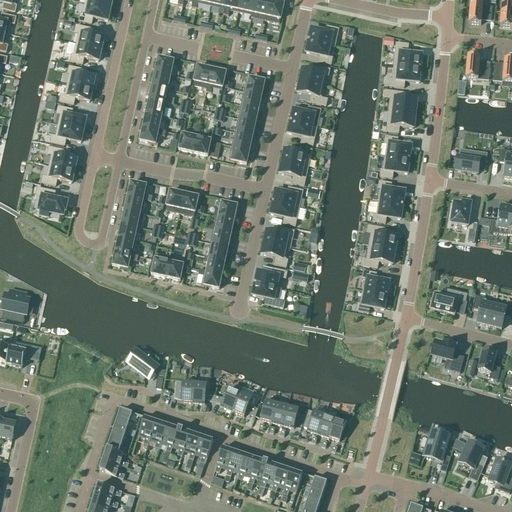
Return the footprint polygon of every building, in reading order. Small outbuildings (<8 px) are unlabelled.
[(0,0),(0,4),(4,5),(2,12),(15,14),(16,8),(10,6),(11,0),(0,0)] [(86,0),(85,5),(110,11),(110,10),(112,0),(86,0)] [(184,0),(184,3),(192,5),(191,10),(197,11),(198,6),(197,6),(198,0),(184,0)] [(198,0),(197,6),(198,6),(211,9),(212,0),(198,0)] [(212,0),(211,9),(224,12),(225,12),(227,0),(212,0)] [(227,0),(225,12),(224,12),(223,17),(228,18),(229,13),(238,15),(241,0),(227,0)] [(254,0),(241,0),(238,15),(251,17),(252,18),(256,0),(254,0)] [(256,0),(252,18),(251,17),(251,20),(265,23),(269,3),(256,0)] [(481,21),(491,22),(492,9),(482,8),(483,0),(470,0),(468,26),(481,27),(481,21)] [(269,3),(265,23),(279,26),(284,6),(269,3)] [(511,4),(502,3),(500,29),(511,30),(511,28),(511,4)] [(81,16),(79,23),(91,26),(93,19),(107,23),(110,12),(110,11),(85,5),(82,16),(81,16)] [(0,22),(0,34),(4,35),(6,24),(12,26),(14,19),(2,16),(0,22)] [(76,27),(74,34),(78,35),(76,46),(101,52),(101,51),(103,40),(89,37),(90,30),(76,27)] [(308,43),(335,49),(339,31),(326,28),(325,34),(311,31),(309,42),(308,42),(308,43)] [(308,44),(306,55),(320,58),(318,64),(331,67),(332,60),(327,59),(329,48),(335,49),(308,43),(308,44)] [(420,70),(421,57),(407,56),(408,46),(396,45),(393,68),(420,71),(420,70)] [(72,57),(70,64),(82,66),(84,60),(98,63),(101,53),(101,52),(76,46),(73,57),(72,57)] [(480,59),(467,58),(465,81),(488,83),(490,67),(479,65),(480,59)] [(158,60),(155,74),(170,78),(173,63),(158,60)] [(511,62),(504,62),(504,68),(494,67),(492,83),(502,84),(502,89),(511,90),(511,62)] [(69,76),(67,87),(92,92),(92,91),(94,80),(80,77),(81,71),(69,68),(67,75),(69,76)] [(300,83),(323,89),(326,77),(328,78),(330,71),(317,68),(316,75),(302,72),(300,82),(300,83)] [(388,81),(387,88),(404,90),(404,83),(418,85),(420,72),(420,71),(393,68),(392,82),(388,81)] [(197,69),(193,89),(206,91),(207,92),(211,72),(197,69)] [(211,95),(212,90),(222,93),(225,75),(211,72),(207,92),(206,91),(206,94),(211,95)] [(155,74),(152,88),(167,91),(170,78),(155,74)] [(247,80),(244,94),(261,98),(264,84),(247,80)] [(300,84),(297,95),(311,98),(309,104),(326,108),(327,101),(321,100),(323,89),(300,83),(299,84),(300,84)] [(61,97),(59,104),(73,107),(75,101),(89,104),(92,93),(92,92),(67,87),(64,98),(61,97)] [(152,88),(149,102),(167,106),(170,91),(167,91),(152,88)] [(403,95),(385,92),(384,100),(390,100),(388,113),(415,117),(415,116),(416,103),(402,101),(403,95)] [(244,94),(241,108),(258,111),(261,98),(244,94)] [(149,102),(146,115),(161,119),(163,120),(167,106),(149,102)] [(58,108),(57,116),(60,116),(58,127),(83,133),(83,132),(85,121),(71,118),(72,112),(58,108)] [(241,108),(238,121),(255,125),(258,111),(241,108)] [(290,124),(317,130),(321,112),(309,109),(307,115),(294,112),(291,123),(290,123),(290,124)] [(388,113),(386,134),(398,135),(400,129),(413,130),(414,118),(415,118),(415,117),(388,113)] [(146,115),(143,129),(158,132),(161,119),(146,115)] [(255,125),(238,121),(235,135),(252,139),(255,125)] [(291,125),(288,136),(302,139),(301,145),(313,148),(317,130),(290,124),(290,125),(291,125)] [(52,137),(50,144),(64,148),(66,141),(80,145),(83,134),(83,133),(58,127),(55,138),(52,137)] [(143,129),(140,143),(155,147),(157,137),(165,139),(166,133),(158,132),(143,129)] [(183,132),(179,152),(193,155),(197,137),(197,138),(198,135),(183,132)] [(235,135),(232,149),(249,153),(252,139),(235,135)] [(197,137),(193,155),(207,158),(211,141),(197,138),(197,137)] [(398,140),(385,138),(384,145),(387,146),(385,159),(409,162),(410,161),(409,161),(411,148),(397,146),(398,140)] [(219,146),(217,145),(214,145),(213,145),(212,151),(219,153),(221,146),(219,146)] [(49,149),(48,156),(51,157),(49,168),(74,174),(74,173),(74,172),(76,162),(62,159),(63,152),(49,149)] [(232,149),(228,163),(246,167),(249,153),(232,149)] [(282,164),(308,170),(312,152),(300,149),(298,156),(285,153),(282,163),(282,164)] [(502,180),(511,181),(511,153),(500,152),(498,164),(505,165),(502,180)] [(457,160),(455,173),(478,176),(479,170),(485,171),(487,156),(486,155),(486,156),(461,153),(460,160),(457,160)] [(381,172),(380,179),(392,180),(393,174),(407,176),(409,163),(409,162),(385,159),(383,172),(381,172)] [(282,165),(279,176),(293,179),(292,185),(304,188),(308,170),(282,164),(281,165),(282,165)] [(43,178),(41,185),(55,188),(57,182),(71,185),(74,174),(49,168),(46,179),(43,178)] [(391,185),(379,183),(378,190),(380,191),(378,204),(403,208),(403,207),(402,207),(404,194),(390,192),(391,185)] [(148,189),(131,185),(128,199),(145,203),(148,189)] [(38,190),(36,197),(42,199),(39,213),(41,213),(40,217),(48,219),(49,215),(63,218),(64,213),(65,213),(67,203),(54,200),(55,194),(38,190)] [(272,205),(299,210),(303,193),(291,190),(289,196),(276,193),(273,204),(272,205)] [(184,196),(170,193),(165,213),(179,216),(184,196)] [(198,199),(184,196),(179,216),(194,219),(198,199)] [(145,203),(128,199),(125,213),(142,216),(145,203)] [(374,217),(373,224),(385,226),(386,219),(400,221),(402,209),(403,208),(378,204),(376,217),(374,217)] [(237,208),(222,205),(220,214),(214,213),(213,218),(216,219),(234,222),(237,208)] [(273,206),(270,216),(284,219),(283,226),(295,228),(299,210),(272,205),(273,206)] [(471,206),(462,205),(462,207),(454,206),(451,225),(467,228),(471,206)] [(508,233),(511,210),(500,208),(497,223),(491,222),(489,235),(508,237),(508,233)] [(142,216),(125,213),(122,226),(139,230),(139,231),(141,231),(145,216),(142,216)] [(216,219),(214,227),(209,226),(208,232),(213,233),(213,232),(231,236),(234,222),(216,219)] [(139,230),(122,226),(119,240),(136,244),(139,231),(139,230)] [(384,230),(368,227),(367,234),(371,235),(368,248),(395,253),(395,252),(397,239),(383,237),(384,230)] [(264,245),(290,251),(294,233),(282,230),(280,236),(267,233),(264,244),(264,245)] [(213,232),(213,233),(210,246),(228,250),(231,236),(213,232)] [(136,244),(119,240),(116,254),(133,257),(136,244)] [(264,246),(261,257),(275,260),(274,266),(286,269),(288,262),(285,262),(288,251),(290,251),(264,245),(264,246)] [(228,250),(210,246),(207,259),(225,263),(228,250)] [(362,261),(361,268),(377,271),(378,264),(392,267),(394,254),(395,253),(368,248),(366,261),(362,261)] [(133,257),(116,254),(113,268),(130,272),(132,262),(137,264),(138,259),(138,258),(133,257)] [(156,257),(151,277),(165,280),(170,260),(156,257)] [(203,264),(206,264),(204,273),(222,277),(225,263),(207,259),(204,258),(203,264)] [(170,260),(165,280),(180,283),(184,263),(170,260)] [(298,265),(296,265),(294,264),(292,272),(299,273),(301,266),(298,265)] [(198,277),(203,278),(201,287),(218,291),(222,277),(204,273),(199,271),(198,277)] [(254,285),(281,291),(279,290),(281,280),(285,281),(287,274),(273,271),(271,277),(258,274),(255,285),(255,284),(254,285)] [(386,297),(389,284),(375,282),(376,275),(364,273),(362,280),(365,280),(362,293),(387,298),(387,297),(386,297)] [(298,275),(297,274),(294,274),(292,281),(299,283),(301,275),(298,275)] [(255,287),(252,297),(266,300),(265,307),(283,311),(284,304),(279,302),(281,291),(254,285),(254,286),(255,287)] [(1,311),(1,312),(9,314),(8,316),(7,316),(6,322),(23,326),(25,317),(27,318),(27,317),(26,317),(29,303),(30,303),(30,302),(21,300),(22,295),(14,293),(13,298),(4,296),(4,297),(5,297),(2,312),(1,311)] [(357,306),(356,313),(368,315),(370,309),(383,312),(386,299),(387,298),(362,293),(360,306),(357,306)] [(430,311),(430,312),(431,312),(439,314),(445,316),(453,318),(454,318),(454,317),(458,303),(467,305),(469,296),(462,294),(461,295),(450,293),(448,300),(435,297),(434,296),(434,297),(430,311)] [(489,329),(495,303),(475,298),(472,310),(480,312),(477,326),(489,329)] [(511,313),(511,307),(495,303),(489,329),(501,332),(504,318),(510,320),(511,313)] [(296,313),(306,314),(307,306),(297,305),(296,313)] [(0,343),(0,364),(6,366),(11,344),(10,345),(0,343)] [(11,344),(6,366),(22,370),(24,361),(30,362),(33,349),(11,344)] [(435,344),(432,358),(447,361),(445,371),(460,375),(464,359),(453,356),(456,348),(443,345),(443,346),(435,344)] [(496,355),(483,352),(478,373),(490,376),(489,381),(497,383),(500,371),(492,369),(496,355)] [(128,366),(149,381),(157,370),(156,369),(158,366),(150,360),(148,363),(137,354),(128,366)] [(164,380),(157,379),(155,391),(161,392),(164,380)] [(194,385),(182,384),(182,390),(175,390),(174,400),(181,402),(180,404),(192,405),(194,385)] [(206,387),(194,385),(192,405),(204,407),(206,387)] [(240,395),(228,390),(221,409),(232,414),(240,395)] [(252,400),(240,395),(232,414),(244,419),(252,400)] [(276,406),(266,403),(261,422),(272,425),(276,406)] [(287,409),(276,406),(272,425),(282,428),(287,409)] [(258,411),(252,409),(249,416),(255,419),(258,411)] [(297,411),(287,409),(282,428),(292,431),(297,411)] [(113,432),(125,436),(130,437),(132,431),(127,429),(132,416),(120,412),(113,432)] [(324,418),(314,414),(307,433),(318,437),(324,418)] [(335,421),(324,418),(318,437),(328,440),(335,421)] [(150,441),(156,423),(144,420),(138,437),(145,440),(143,446),(148,447),(150,441)] [(345,425),(335,421),(328,440),(339,444),(345,425)] [(16,425),(5,423),(1,441),(12,443),(16,425)] [(155,450),(159,451),(161,445),(167,427),(156,423),(150,441),(157,444),(155,450)] [(166,453),(171,455),(173,449),(178,431),(167,427),(161,445),(168,447),(166,453)] [(177,457),(182,459),(184,453),(190,435),(178,431),(173,449),(179,451),(177,457)] [(121,449),(125,436),(113,432),(107,451),(125,457),(123,457),(125,451),(121,449)] [(432,432),(424,460),(442,465),(450,437),(432,432)] [(193,462),(195,456),(201,439),(190,435),(184,453),(191,455),(188,461),(193,462)] [(200,465),(205,466),(213,443),(201,439),(195,456),(202,459),(200,465)] [(465,446),(456,442),(453,450),(461,454),(465,446)] [(482,451),(469,445),(459,465),(472,471),(468,480),(477,484),(484,469),(475,465),(482,451)] [(221,469),(228,471),(234,454),(222,450),(214,473),(219,475),(221,469)] [(121,468),(126,470),(127,470),(129,466),(122,464),(125,457),(107,451),(103,462),(121,468)] [(411,462),(417,464),(421,454),(414,452),(411,462)] [(233,473),(239,475),(245,457),(234,454),(228,471),(226,477),(231,479),(233,473)] [(244,477),(251,479),(257,461),(245,457),(239,475),(237,481),(242,483),(244,477)] [(262,483),(268,465),(257,461),(251,479),(249,485),(253,486),(255,480),(262,483)] [(443,461),(440,472),(446,474),(449,462),(443,461)] [(119,475),(121,468),(103,462),(99,474),(123,482),(125,477),(119,475)] [(497,463),(489,484),(502,488),(502,490),(501,493),(503,494),(509,496),(510,495),(508,495),(511,485),(511,479),(506,478),(510,468),(497,463)] [(267,484),(273,486),(279,469),(268,465),(262,483),(260,489),(265,490),(267,484)] [(285,490),(291,472),(279,469),(273,486),(271,492),(276,494),(278,488),(285,490)] [(291,472),(285,490),(283,496),(287,498),(289,492),(297,494),(302,477),(303,477),(303,476),(291,472)] [(308,500),(320,504),(327,484),(315,480),(310,494),(305,493),(303,499),(308,500)] [(120,499),(122,494),(98,487),(94,498),(112,504),(114,497),(120,499)] [(109,511),(111,509),(117,510),(118,506),(112,504),(94,498),(91,510),(97,511),(109,511)] [(317,511),(320,504),(308,500),(304,511),(317,511)]
